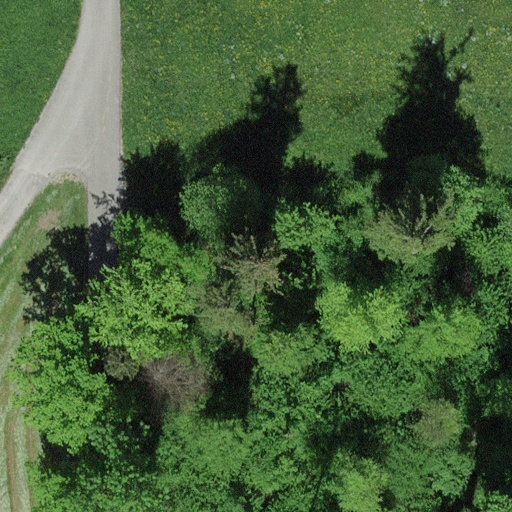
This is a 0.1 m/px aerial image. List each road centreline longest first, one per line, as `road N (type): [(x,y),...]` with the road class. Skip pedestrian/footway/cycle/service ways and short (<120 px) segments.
road 1 (unclassified): [(135,511),(113,68)]
road 2 (track): [(0,305),(52,223),(113,68)]
